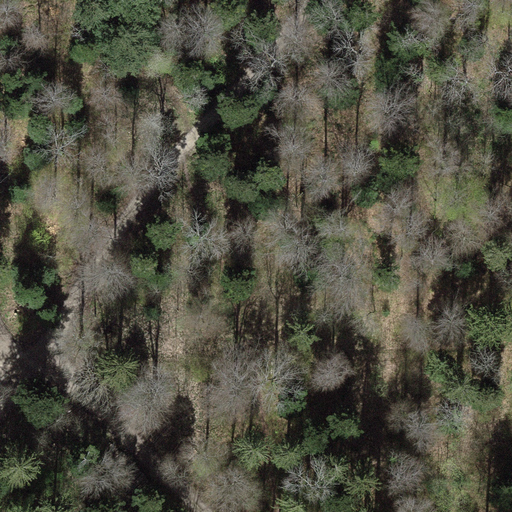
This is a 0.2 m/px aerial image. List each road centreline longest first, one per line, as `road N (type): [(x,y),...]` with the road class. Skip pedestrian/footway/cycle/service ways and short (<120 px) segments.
road 1 (track): [(295,0),(91,277),(22,357)]
road 2 (track): [(216,511),(112,415),(22,357)]
